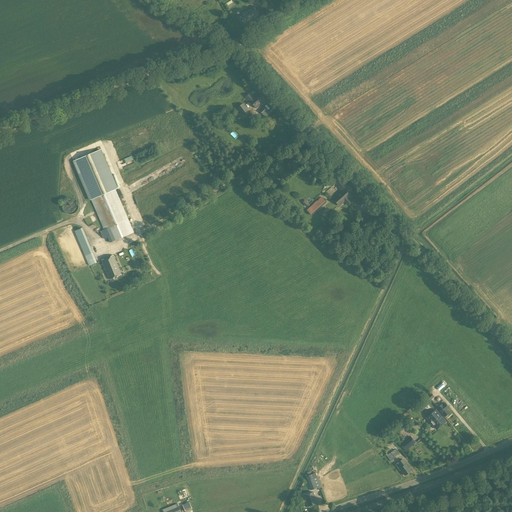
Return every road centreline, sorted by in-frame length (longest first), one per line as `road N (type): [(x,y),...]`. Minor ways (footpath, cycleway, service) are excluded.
road 1 (unclassified): [(511,342),(233,42)]
road 2 (track): [(233,42),(0,131)]
road 3 (unclassified): [(332,511),(511,443)]
road 4 (secondary): [(358,511),(511,456)]
